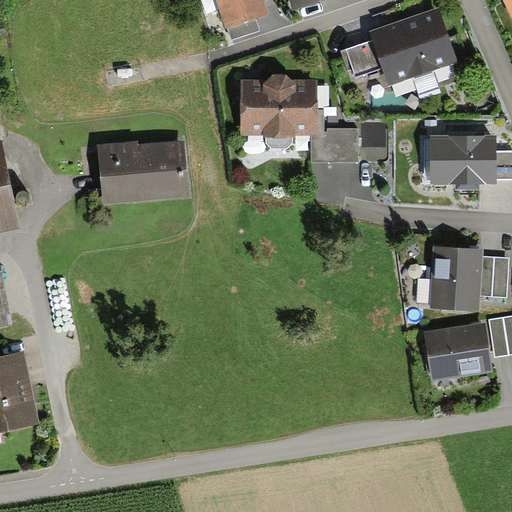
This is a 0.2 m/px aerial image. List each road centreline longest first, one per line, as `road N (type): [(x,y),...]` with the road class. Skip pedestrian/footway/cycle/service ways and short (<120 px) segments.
road 1 (residential): [(511,414),(0,494)]
road 2 (residential): [(110,80),(214,59),(385,0)]
